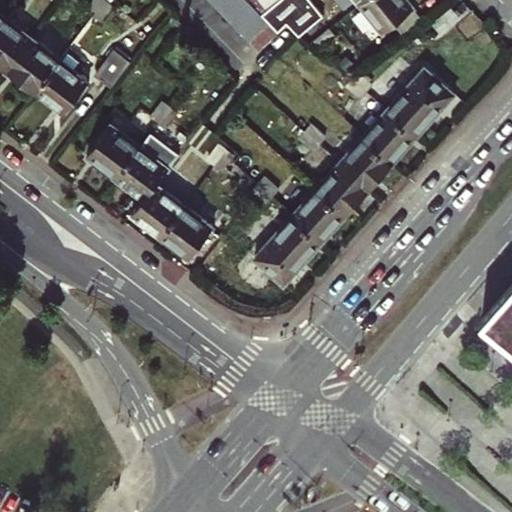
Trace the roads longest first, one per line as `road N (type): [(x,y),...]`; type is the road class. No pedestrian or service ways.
road 1 (secondary): [(283,385),(0,168)]
road 2 (primary): [(511,128),(283,385)]
road 3 (secondary): [(0,248),(110,347),(189,491)]
road 4 (primary): [(315,441),(511,216)]
road 5 (primary): [(283,385),(189,491)]
